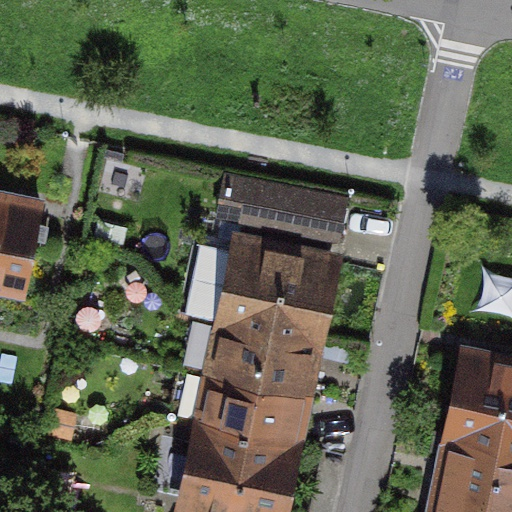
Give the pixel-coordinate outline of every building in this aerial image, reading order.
[(345,198),(280,185),(272,225),(337,237),(345,198)] [(42,203),(0,193),(0,269),(26,275),(42,203)] [(316,338),(333,261),(207,234),(189,312),(228,320),(316,338)] [(305,391),(316,338),(228,320),(218,372),(305,391)] [(511,352),(470,344),(455,426),(511,438),(511,352)] [(295,442),(305,391),(218,372),(205,423),(295,442)] [(229,511),(279,511),(295,442),(205,423),(188,503),(229,511)] [(511,438),(455,426),(443,485),(511,499),(511,438)] [(511,511),(511,499),(443,485),(437,511),(511,511)]
